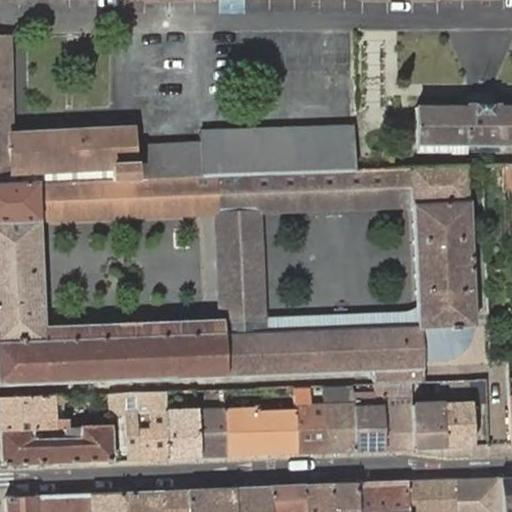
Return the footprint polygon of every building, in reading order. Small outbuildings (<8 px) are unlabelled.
[(0,35),(0,135),(9,135),(8,35),(0,35)] [(511,107),(414,108),(414,146),(466,145),(466,146),(497,146),(497,145),(511,145),(511,107)] [(414,122),(406,122),(406,143),(414,143),(414,122)] [(0,135),(0,184),(82,183),(216,177),(244,176),(355,172),(353,127),(199,133),(199,143),(133,146),(131,127),(9,135),(0,135)] [(511,165),(502,166),(503,190),(509,190),(511,189),(511,165)] [(410,170),(411,193),(411,205),(416,315),(417,326),(467,326),(472,326),(465,168),(410,170)] [(390,193),(411,193),(410,170),(355,172),(244,176),(245,205),(390,199),(390,193)] [(390,199),(245,205),(244,176),(216,177),(217,211),(246,211),(257,211),(411,205),(411,193),(390,193),(390,199)] [(82,183),(83,217),(217,211),(216,177),(82,183)] [(0,184),(0,220),(38,219),(83,217),(82,183),(0,184)] [(246,211),(217,211),(222,324),(262,323),(261,321),(257,211),(246,211)] [(0,220),(0,342),(43,341),(42,329),(38,219),(0,220)] [(261,321),(262,323),(222,324),(222,334),(417,326),(416,315),(261,321)] [(222,324),(42,329),(43,341),(222,334),(222,324)] [(467,335),(467,326),(417,326),(222,334),(224,376),(373,371),(373,384),(380,384),(410,382),(424,382),(423,375),(421,375),(421,368),(423,368),(422,356),(451,355),(459,345),(467,335)] [(222,334),(43,341),(0,342),(0,385),(224,376),(222,334)] [(485,379),(469,380),(470,395),(470,402),(485,402),(485,379)] [(470,395),(469,380),(440,381),(441,396),(470,395)] [(440,381),(424,382),(410,382),(410,398),(441,396),(440,381)] [(410,382),(380,384),(381,399),(410,398),(410,382)] [(352,385),(352,396),(352,400),(374,399),(373,384),(352,385)] [(293,390),(293,403),(317,403),(318,390),(293,390)] [(166,404),(166,392),(115,394),(115,406),(166,404)] [(115,406),(115,394),(106,394),(107,406),(115,406)] [(59,402),(59,396),(0,398),(0,430),(65,428),(65,421),(52,422),(51,403),(59,402)] [(374,406),(374,399),(352,400),(352,403),(354,452),(383,450),(381,406),(374,406)] [(470,402),(440,403),(443,448),(471,447),(470,402)] [(352,403),(323,404),(324,453),(354,452),(352,403)] [(440,403),(410,405),(413,450),(443,448),(440,403)] [(324,453),(323,404),(293,406),(293,409),(295,454),(324,453)] [(381,406),(383,450),(413,450),(410,405),(381,406)] [(254,407),(224,409),(227,457),(295,454),(293,409),(255,411),(254,407)] [(227,457),(224,409),(195,410),(197,458),(227,457)] [(195,410),(166,411),(168,459),(197,458),(195,410)] [(168,459),(166,411),(124,413),(125,436),(136,436),(137,460),(168,459)] [(110,425),(65,428),(0,430),(0,464),(1,465),(2,466),(112,461),(110,425)] [(125,436),(127,460),(137,460),(136,436),(125,436)] [(511,511),(511,477),(498,478),(499,511),(511,511)] [(499,511),(498,478),(455,480),(455,511),(499,511)] [(455,511),(455,480),(405,482),(406,511),(455,511)] [(406,511),(405,482),(355,484),(355,511),(406,511)] [(355,511),(355,484),(330,485),(330,511),(355,511)] [(330,511),(330,485),(303,486),(304,511),(330,511)] [(304,511),(303,486),(269,487),(269,511),(304,511)] [(269,511),(269,487),(233,489),(234,511),(269,511)] [(196,490),(186,490),(187,511),(234,511),(233,489),(203,490),(196,490)] [(186,511),(186,490),(162,492),(162,511),(186,511)] [(162,511),(162,492),(120,494),(120,511),(162,511)] [(120,511),(120,494),(88,495),(89,511),(120,511)] [(89,511),(88,495),(35,496),(35,511),(89,511)] [(35,511),(35,496),(4,498),(4,511),(35,511)]
